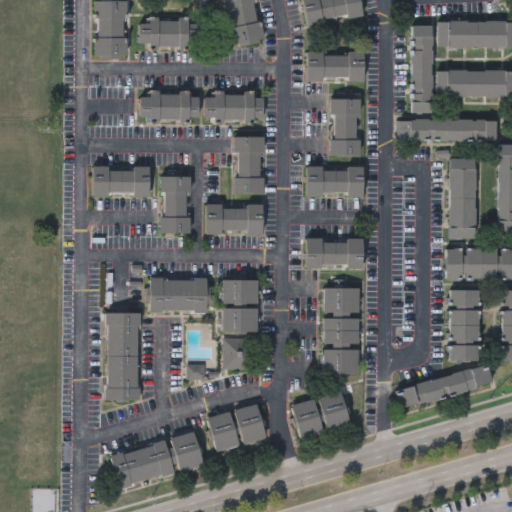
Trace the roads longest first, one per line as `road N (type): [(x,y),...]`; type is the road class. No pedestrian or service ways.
road 1 (primary): [(511,415),(185,511)]
road 2 (primary): [(321,511),(511,455)]
